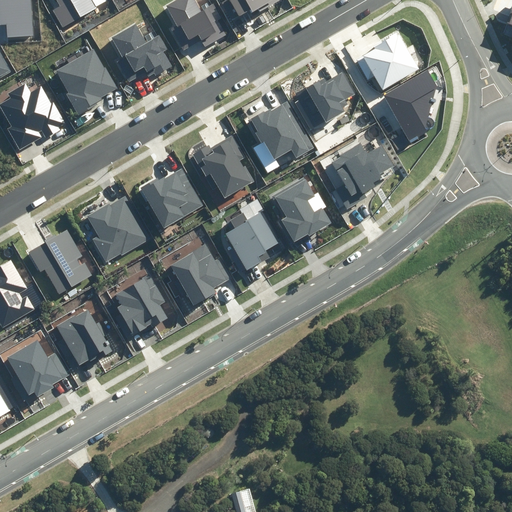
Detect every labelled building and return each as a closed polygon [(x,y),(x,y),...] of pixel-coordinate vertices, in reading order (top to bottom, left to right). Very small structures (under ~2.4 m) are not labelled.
[(0,0),(0,24),(6,24),(7,37),(34,36),(30,0),(0,0)] [(52,10),(63,27),(108,1),(108,0),(56,0),(60,5),(52,10)] [(201,41),(205,46),(226,35),(218,21),(222,19),(213,4),(201,10),(195,0),(176,0),(165,6),(176,25),(170,27),(183,51),(201,41)] [(259,9),(260,12),(280,1),(279,0),(229,0),(239,17),(251,10),(252,12),(259,9)] [(155,76),(172,67),(164,51),(167,49),(160,36),(146,43),(136,25),(112,38),(123,58),(116,61),(128,83),(147,73),(148,76),(154,73),(155,76)] [(375,76),(383,90),(419,69),(400,35),(398,36),(396,33),(373,46),(375,49),(356,59),(368,80),(375,76)] [(102,97),(118,88),(106,66),(104,67),(93,49),(56,70),(69,92),(67,94),(79,115),(97,105),(95,103),(103,99),(102,97)] [(0,77),(11,71),(0,52),(0,77)] [(427,131),(425,128),(437,86),(428,70),(384,95),(409,141),(427,131)] [(325,121),(326,122),(344,112),(342,108),(348,105),(345,100),(355,94),(343,72),(327,81),(325,78),(295,95),(314,128),(325,121)] [(8,130),(19,150),(41,137),(39,133),(42,131),(46,138),(60,130),(58,127),(66,123),(54,102),(52,104),(42,86),(31,92),(25,83),(7,93),(10,98),(0,104),(0,107),(12,128),(8,130)] [(292,150),(296,158),(314,147),(287,102),(272,111),(271,109),(265,113),(264,111),(250,119),(258,132),(255,133),(261,143),(264,141),(275,160),(292,150)] [(211,174),(225,198),(254,181),(245,166),(244,167),(239,160),(245,157),(232,135),(210,147),(209,145),(193,155),(206,177),(211,174)] [(325,169),(348,209),(367,198),(364,192),(376,186),(374,182),(382,178),(380,173),(393,165),(381,145),(367,153),(361,143),(340,155),(341,157),(331,163),(332,164),(325,169)] [(141,188),(165,228),(203,205),(181,169),(166,178),(165,177),(160,179),(158,177),(141,188)] [(281,220),(294,242),(308,234),(309,236),(331,223),(322,208),(315,212),(308,201),(315,196),(304,177),(271,197),(284,219),(281,220)] [(121,253),(123,257),(152,239),(126,195),(110,205),(109,203),(87,216),(99,235),(92,240),(106,262),(121,253)] [(225,235),(246,270),(270,256),(267,251),(280,243),(262,212),(248,220),(244,212),(231,220),(236,228),(225,235)] [(44,270),(59,294),(92,275),(84,262),(81,264),(78,259),(83,256),(67,229),(45,242),(46,243),(29,253),(40,272),(44,270)] [(170,265),(194,305),(216,292),(214,288),(232,277),(221,257),(215,260),(206,244),(170,265)] [(0,323),(2,327),(35,310),(28,296),(22,299),(18,292),(26,288),(10,260),(0,265),(0,323)] [(117,307),(134,335),(151,325),(153,328),(169,319),(160,304),(165,301),(149,274),(116,294),(122,304),(117,307)] [(56,326),(79,365),(90,359),(91,361),(98,357),(99,358),(112,351),(103,337),(109,333),(102,321),(96,324),(87,308),(56,326)] [(34,392),(37,398),(54,388),(52,385),(69,375),(56,353),(48,358),(37,339),(6,357),(29,395),(34,392)] [(0,416),(14,409),(0,384),(0,416)]
